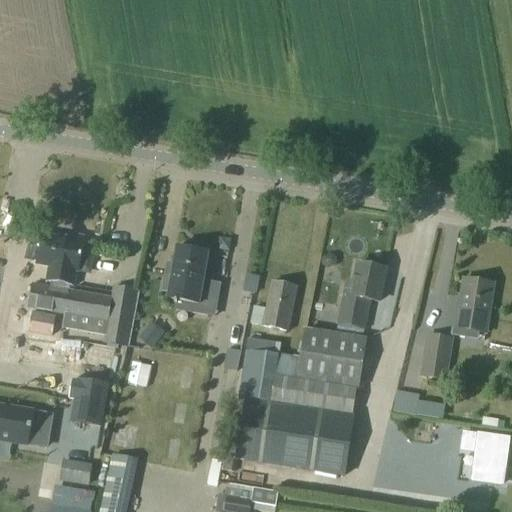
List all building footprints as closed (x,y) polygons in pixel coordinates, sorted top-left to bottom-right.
[(151,44),(156,73),(168,71),(164,42),(151,44)] [(32,287),(27,310),(66,317),(64,329),(108,337),(114,303),(70,295),(70,293),(68,293),(72,273),(78,274),(84,239),(68,237),(68,242),(40,237),(35,267),(52,270),(49,290),(32,287)] [(166,278),(163,294),(169,295),(168,302),(176,304),(175,312),(209,318),(211,310),(216,311),(220,288),(204,285),(209,257),(177,251),(173,272),(168,271),(166,278)] [(331,258),(323,260),(320,265),(322,269),(326,271),(334,269),(337,265),(335,260),(331,258)] [(346,281),(338,323),(363,327),(367,302),(379,304),(384,272),(357,267),(354,282),(346,281)] [(247,280),(245,291),(253,293),(255,281),(247,280)] [(450,328),(450,332),(451,332),(476,336),(482,337),(483,333),(490,286),(460,282),(455,310),(453,310),(450,328)] [(266,311),(263,328),(289,333),(299,288),(270,284),(266,311)] [(63,318),(12,309),(7,334),(58,343),(63,318)] [(254,309),(251,326),(263,328),(266,311),(254,309)] [(150,325),(137,341),(151,351),(163,336),(150,325)] [(242,400),(233,463),(344,480),(353,421),(349,420),(353,393),(359,393),(367,340),(303,331),(298,361),(246,353),(239,400),(242,400)] [(426,336),(420,375),(443,378),(449,340),(426,336)] [(115,387),(86,381),(77,420),(107,426),(115,387)] [(0,408),(0,442),(43,450),(46,432),(30,430),(33,414),(0,408)] [(477,438),(465,436),(463,452),(475,454),(473,466),(471,482),(486,485),(501,487),(508,441),(477,437),(477,438)] [(113,459),(101,511),(126,511),(137,465),(113,459)] [(88,511),(90,504),(92,504),(93,495),(53,489),(49,511),(88,511)] [(226,490),(221,511),(249,511),(253,495),(226,490)]
